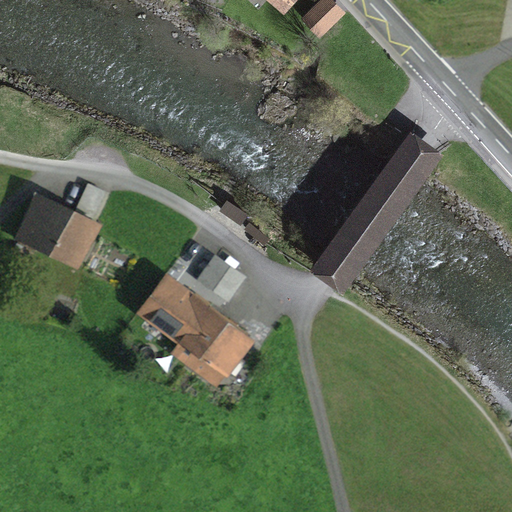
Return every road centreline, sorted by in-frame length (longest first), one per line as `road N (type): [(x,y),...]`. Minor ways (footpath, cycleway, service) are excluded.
road 1 (track): [(52,168),(108,181),(318,297)]
road 2 (unclassified): [(318,297),(454,94)]
road 3 (secondary): [(454,94),(366,0)]
